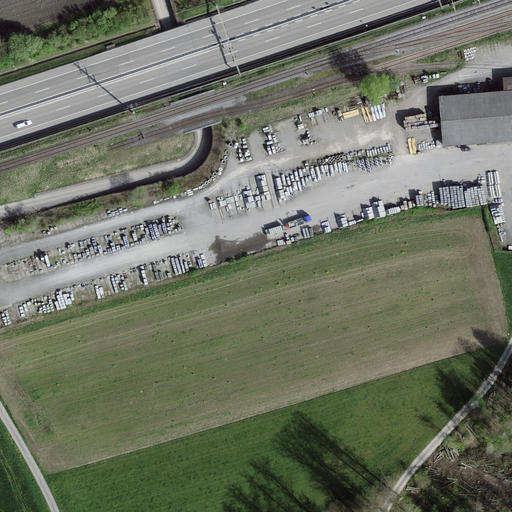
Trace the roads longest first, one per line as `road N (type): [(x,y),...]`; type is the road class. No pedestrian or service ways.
road 1 (motorway): [(0,128),(387,0)]
road 2 (unclassified): [(0,212),(197,158),(202,123),(160,0)]
road 3 (motorway): [(315,0),(0,104)]
road 4 (residential): [(511,344),(383,511)]
